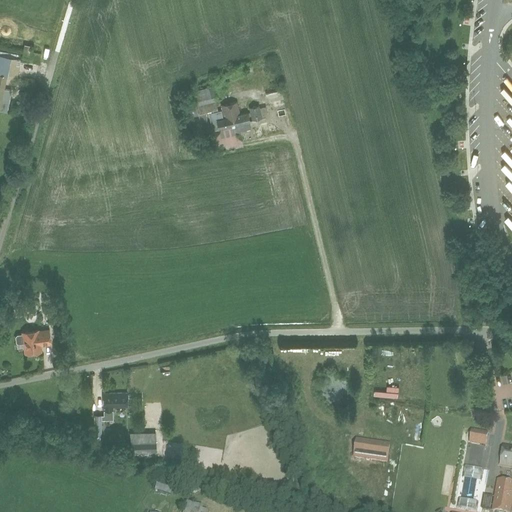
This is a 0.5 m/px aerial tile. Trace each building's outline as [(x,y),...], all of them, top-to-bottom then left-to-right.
[(0,110),(7,111),(11,90),(4,89),(7,76),(17,78),(20,60),(38,63),(40,52),(30,51),(28,56),(0,51),(0,110)] [(243,60),(233,64),(237,75),(247,72),(243,60)] [(256,64),(249,66),(255,86),(262,84),(256,64)] [(278,77),(268,80),(270,92),(267,93),(272,100),(282,98),(278,77)] [(181,107),(183,117),(190,116),(192,128),(206,126),(206,124),(207,123),(205,112),(217,110),(212,86),(211,82),(191,86),(192,90),(193,90),(194,98),(190,99),(191,105),(181,107)] [(212,84),(216,99),(221,98),(218,83),(212,84)] [(259,105),(249,107),(247,99),(242,100),(244,112),(249,111),(251,120),(262,118),(259,105)] [(215,112),(216,120),(218,128),(235,125),(235,128),(239,127),(238,124),(249,121),(247,113),(240,115),(236,102),(221,105),(224,118),(222,118),(221,111),(215,112)] [(207,137),(206,130),(189,133),(190,139),(207,137)] [(11,302),(13,316),(23,315),(21,301),(11,302)] [(23,335),(26,354),(41,351),(38,332),(23,335)] [(511,366),(500,368),(503,390),(511,389),(511,380),(511,379),(511,378),(511,366)] [(127,393),(103,393),(103,407),(103,410),(113,410),(113,407),(128,407),(127,393)] [(101,435),(102,414),(94,414),(93,438),(98,438),(98,435),(101,435)] [(470,443),(485,445),(487,434),(472,431),(470,443)] [(153,433),(128,433),(128,451),(154,451),(153,433)] [(353,457),(388,462),(390,444),(356,439),(353,457)] [(511,446),(504,445),(500,465),(511,466),(511,446)] [(154,491),(170,495),(174,483),(157,478),(154,491)] [(496,511),(510,511),(511,502),(511,482),(497,480),(492,511),(496,511)] [(182,511),(207,511),(200,510),(201,507),(193,504),(186,502),(182,511)]
